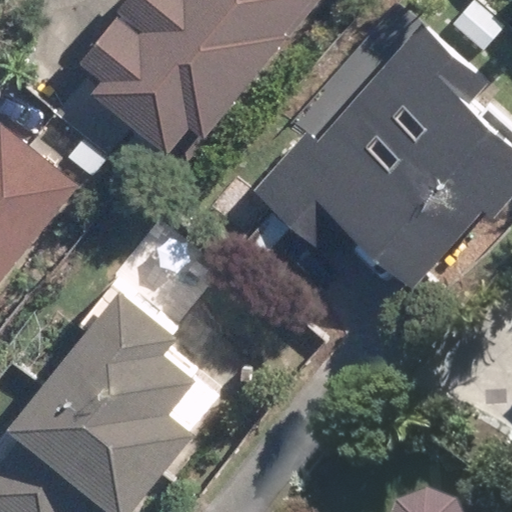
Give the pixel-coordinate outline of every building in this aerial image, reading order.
[(325,0),(145,0),(155,8),(150,12),(135,0),(126,0),(91,39),(113,59),(103,71),(179,133),(180,131),(204,151),(231,119),(220,110),(298,18),(306,24),(325,0)] [(465,0),(450,18),(481,45),(505,19),(482,0),(465,0)] [(503,105),(493,97),(511,77),(446,18),(340,134),(329,125),(276,185),(347,245),(370,219),(433,274),(511,183),(511,99),(510,97),(503,105)] [(0,285),(88,177),(8,113),(0,123),(0,285)] [(64,152),(90,171),(107,148),(81,128),(64,152)] [(196,334),(210,317),(152,270),(37,410),(58,427),(10,486),(42,511),(111,511),(133,486),(154,504),(226,413),(200,394),(228,360),(196,334)] [(489,511),(482,496),(453,485),(422,498),(416,511),(489,511)]
